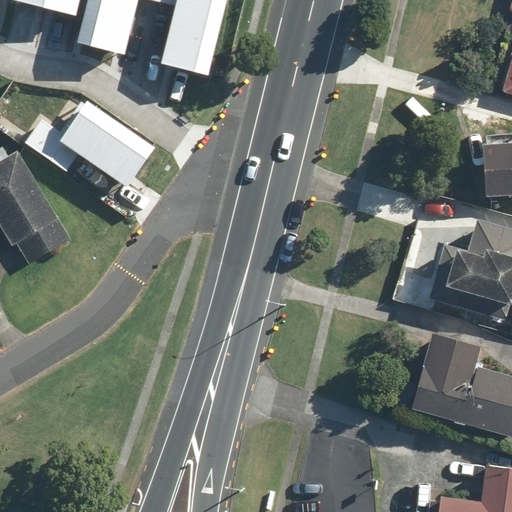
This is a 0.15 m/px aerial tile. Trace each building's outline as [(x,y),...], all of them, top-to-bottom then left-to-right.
[(13,0),(73,12),(75,0),(13,0)] [(84,0),(76,43),(125,52),(134,0),(84,0)] [(168,6),(157,63),(205,73),(219,0),(141,0),(168,6)] [(511,12),(511,13),(511,12),(511,40),(499,87),(511,90),(511,12)] [(124,179),(146,144),(81,102),(58,137),(124,179)] [(487,142),(491,194),(511,192),(511,132),(490,134),(490,141),(487,142)] [(0,214),(30,265),(75,238),(22,149),(0,161),(0,214)] [(432,298),(511,320),(511,227),(482,219),(474,247),(449,240),(432,298)] [(483,344),(435,330),(413,408),(511,436),(511,372),(477,362),(483,344)] [(511,511),(511,452),(481,449),(476,487),(435,482),(431,511),(511,511)]
